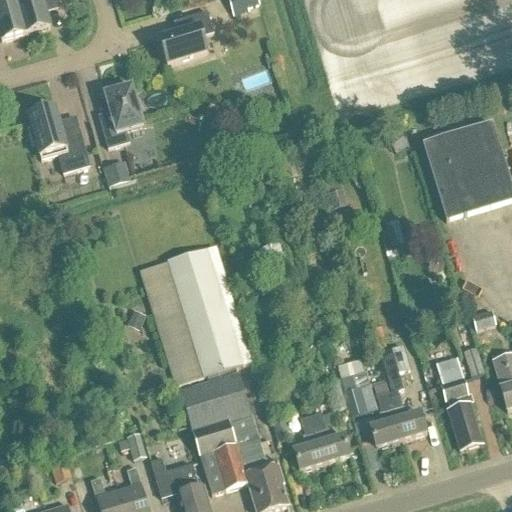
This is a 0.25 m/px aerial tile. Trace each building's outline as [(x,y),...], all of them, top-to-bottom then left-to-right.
[(28,0),(29,2),(15,6),(25,41),(49,35),(43,14),(58,9),(55,0),(28,0)] [(256,0),(234,0),(228,2),(234,22),(249,17),(248,14),(260,11),(256,0)] [(25,41),(15,6),(1,10),(0,5),(0,44),(1,48),(25,41)] [(213,40),(207,18),(178,27),(182,39),(159,45),(167,72),(207,60),(202,43),(213,40)] [(265,65),(268,74),(276,71),(273,62),(265,65)] [(143,134),(131,93),(104,101),(111,124),(99,127),(108,156),(129,150),(126,139),(143,134)] [(61,138),(55,115),(28,123),(31,136),(27,137),(31,153),(36,152),(40,168),(57,163),(63,181),(90,174),(78,133),(61,138)] [(446,228),(511,207),(511,195),(492,130),(423,152),(446,228)] [(397,140),(384,149),(394,162),(406,153),(397,140)] [(321,176),(334,173),(328,153),(315,156),(321,176)] [(273,169),(279,188),(298,183),(292,163),(273,169)] [(113,190),(135,184),(129,165),(107,171),(113,190)] [(340,185),(324,190),(327,201),(329,200),(333,216),(347,212),(340,185)] [(258,255),(265,280),(287,273),(280,249),(258,255)] [(212,502),(248,491),(253,511),(287,511),(282,493),(284,492),(271,447),(259,451),(235,375),(253,369),(217,253),(168,268),(139,277),(175,393),(207,383),(209,392),(181,401),(212,502)] [(396,255),(386,257),(388,266),(399,264),(396,255)] [(134,317),(128,332),(140,337),(146,322),(134,317)] [(472,338),(493,332),(489,319),(469,325),(472,338)] [(403,353),(380,360),(392,399),(403,395),(399,379),(410,376),(403,353)] [(464,358),(472,384),(485,381),(477,354),(464,358)] [(0,360),(0,376),(20,371),(16,356),(0,360)] [(507,418),(511,416),(511,361),(493,367),(501,395),(500,395),(507,418)] [(460,377),(459,373),(438,379),(439,383),(442,393),(440,394),(445,409),(448,408),(450,416),(447,417),(460,458),(482,451),(467,402),(468,402),(460,377)] [(341,385),(352,424),(378,417),(367,378),(341,385)] [(374,391),(377,403),(389,399),(386,387),(374,391)] [(340,391),(327,395),(333,418),(346,414),(340,391)] [(397,398),(387,401),(401,448),(427,440),(420,419),(405,423),(397,398)] [(401,448),(387,401),(377,404),(385,429),(369,434),(376,456),(401,448)] [(323,423),(325,431),(340,426),(337,419),(323,423)] [(321,421),(311,424),(325,471),(351,464),(344,442),(328,446),(321,421)] [(325,471),(311,424),(301,427),(308,453),(293,457),(300,479),(325,471)] [(273,430),(278,448),(290,445),(285,427),(273,430)] [(118,448),(121,458),(130,455),(134,468),(147,464),(141,441),(118,448)] [(199,495),(196,486),(192,472),(165,479),(161,466),(151,469),(161,506),(176,501),(179,511),(209,511),(204,493),(199,495)] [(51,474),(55,489),(71,485),(67,470),(51,474)] [(131,493),(118,497),(122,511),(146,511),(141,492),(141,491),(136,474),(126,477),(131,493)] [(122,511),(118,497),(105,501),(100,485),(90,488),(96,505),(98,511),(122,511)]
